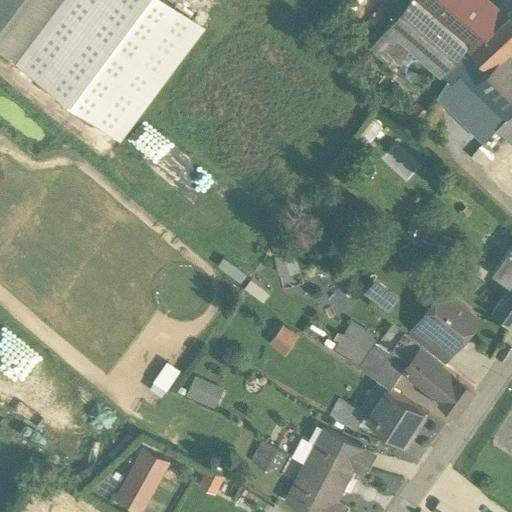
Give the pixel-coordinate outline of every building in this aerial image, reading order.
[(0,0),(0,55),(12,65),(60,0),(0,0)] [(158,0),(79,0),(25,73),(110,136),(193,25),(158,0)] [(467,46),(413,0),(411,0),(386,29),(409,50),(441,77),(466,48),(467,46)] [(413,0),(467,46),(478,33),(484,38),(504,20),(495,12),(480,0),(413,0)] [(502,6),(495,12),(504,20),(509,15),(508,14),(507,14),(509,13),(502,6)] [(504,20),(484,38),(478,33),(467,46),(466,48),(487,69),(504,53),(505,54),(511,47),(511,18),(509,15),(504,20)] [(386,29),(369,49),(392,68),(409,50),(386,29)] [(504,120),(470,87),(487,69),(466,48),(441,77),(447,82),(443,88),(491,136),(497,128),(504,120)] [(487,69),(470,87),(504,120),(511,109),(511,62),(505,54),(504,53),(487,69)] [(439,100),(426,122),(432,128),(441,112),(439,111),(444,103),(439,100)] [(511,109),(504,120),(497,128),(509,139),(511,141),(511,109)] [(491,136),(480,149),(492,160),(509,139),(497,128),(491,136)] [(492,160),(480,149),(472,158),(485,169),(492,160)] [(511,245),(492,274),(510,287),(511,284),(511,245)] [(274,259),(284,285),(305,278),(295,252),(274,259)] [(454,264),(447,273),(459,282),(466,276),(454,264)] [(364,294),(388,313),(398,300),(373,282),(364,294)] [(511,284),(510,287),(501,299),(511,307),(511,284)] [(244,293),(262,306),(267,299),(249,285),(244,293)] [(442,290),(408,334),(443,362),(461,340),(478,318),(442,290)] [(511,325),(511,307),(501,299),(497,306),(492,312),(511,327),(511,325)] [(359,369),(374,345),(378,339),(352,323),(342,339),(333,353),(359,369)] [(270,348),(283,357),(297,336),(283,327),(270,348)] [(430,355),(404,333),(396,342),(397,347),(391,355),(407,365),(410,362),(417,371),(430,355)] [(374,345),(359,369),(373,377),(388,354),(374,345)] [(388,354),(373,377),(387,389),(391,391),(398,380),(407,365),(391,355),(388,354)] [(430,355),(417,371),(410,362),(407,365),(398,380),(414,393),(408,402),(425,413),(446,428),(461,407),(473,391),(430,355)] [(155,383),(167,392),(181,372),(168,363),(155,383)] [(217,410),(225,389),(195,378),(187,399),(217,410)] [(387,389),(367,420),(405,444),(425,413),(408,402),(391,391),(387,389)] [(366,413),(339,399),(329,417),(356,431),(366,413)] [(374,452),(325,427),(306,464),(341,482),(344,476),(348,478),(354,466),(364,471),(374,452)] [(146,453),(119,501),(134,510),(161,461),(146,453)] [(295,467),(274,457),(265,477),(285,487),(295,467)] [(341,482),(306,464),(288,499),(312,511),(343,511),(346,506),(336,501),(342,490),(338,487),(341,482)]
